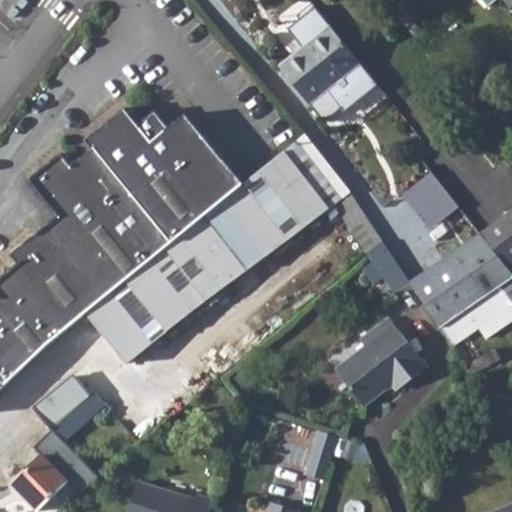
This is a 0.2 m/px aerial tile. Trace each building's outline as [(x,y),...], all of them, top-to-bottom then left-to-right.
[(511,0),(499,0),(511,15),(511,0)] [(330,27),(314,7),(287,30),(302,49),(279,68),(324,123),(341,109),(344,113),(377,86),(370,76),(330,27)] [(0,390),(85,314),(244,185),(186,115),(169,128),(156,112),(137,126),(123,108),(83,141),(91,149),(70,166),(59,153),(26,179),(56,216),(67,229),(42,249),(32,236),(8,255),(15,264),(0,276),(0,390)] [(244,185),(85,314),(128,366),(335,205),(351,193),(310,138),(244,185)] [(432,153),(421,161),(430,172),(440,164),(432,153)] [(459,209),(430,172),(401,196),(430,232),(459,209)] [(351,193),(335,205),(359,242),(376,231),(351,193)] [(511,211),(480,234),(511,273),(511,211)] [(56,216),(32,236),(42,249),(67,229),(56,216)] [(376,231),(359,242),(367,254),(388,244),(376,231)] [(511,273),(480,234),(411,285),(440,330),(441,329),(498,288),(511,277),(511,273)] [(511,277),(498,288),(510,306),(511,304),(511,277)] [(498,288),(441,329),(453,348),(487,324),(493,333),(511,319),(511,309),(510,306),(498,288)] [(366,346),(337,368),(364,405),(386,389),(384,386),(391,380),(398,390),(428,368),(392,318),(362,340),(366,346)] [(35,409),(53,430),(92,396),(73,376),(35,409)] [(92,396),(53,430),(63,442),(106,405),(95,393),(92,396)] [(307,471),(328,478),(343,436),(322,429),(307,471)] [(12,484),(38,511),(79,473),(57,448),(45,459),(42,455),(12,484)] [(210,511),(214,500),(197,495),(196,500),(138,483),(128,511),(210,511)] [(298,511),(269,502),(266,511),(298,511)]
